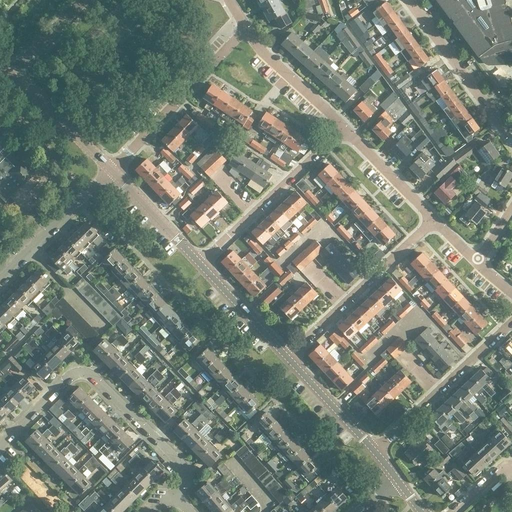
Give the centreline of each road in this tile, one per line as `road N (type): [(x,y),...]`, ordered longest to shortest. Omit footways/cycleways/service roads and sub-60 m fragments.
road 1 (residential): [(0,444),(81,372),(180,463),(183,482),(174,493)]
road 2 (residential): [(287,357),(435,219)]
road 3 (residential): [(200,264),(341,127)]
road 4 (residential): [(112,171),(244,28)]
road 5 (residential): [(374,450),(511,320)]
road 6 (residential): [(511,144),(406,0)]
road 7 (residential): [(0,281),(112,171)]
road 8 (residential): [(112,171),(10,73)]
road 9 (residential): [(341,127),(244,28)]
road 10 (residential): [(435,219),(341,127)]
road 11 (residential): [(200,264),(112,171)]
road 12 (residential): [(374,450),(287,357)]
road 13 (residential): [(287,357),(200,264)]
